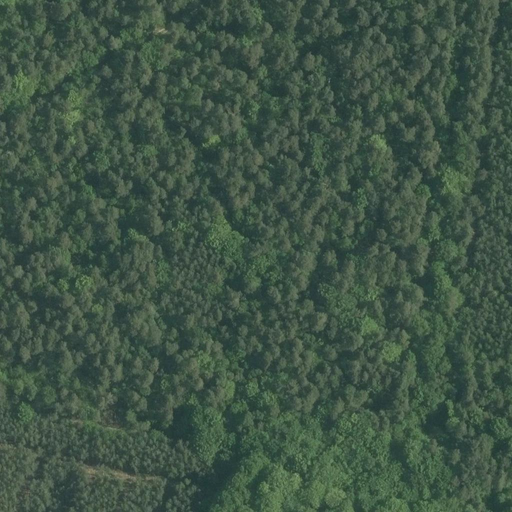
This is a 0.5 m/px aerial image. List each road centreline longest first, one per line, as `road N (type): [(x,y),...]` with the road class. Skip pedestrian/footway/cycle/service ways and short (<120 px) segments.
road 1 (track): [(502,0),(447,511)]
road 2 (track): [(0,397),(409,511)]
road 3 (track): [(0,129),(223,0)]
